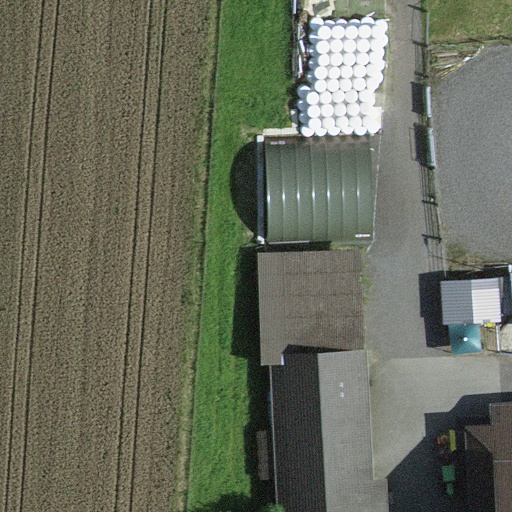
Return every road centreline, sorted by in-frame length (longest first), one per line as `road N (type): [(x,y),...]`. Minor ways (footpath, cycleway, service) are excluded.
road 1 (track): [(405,0),(427,389)]
road 2 (unclassified): [(434,511),(427,389)]
